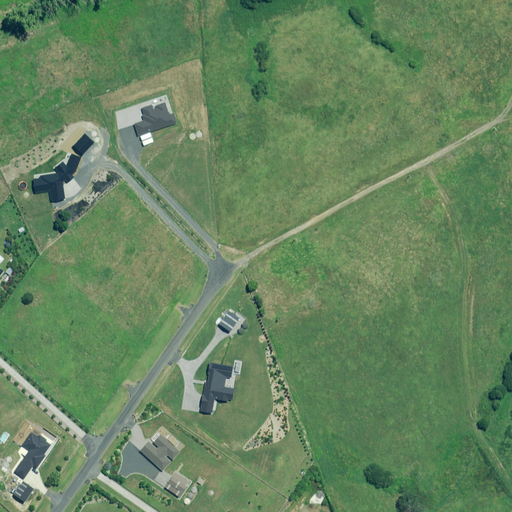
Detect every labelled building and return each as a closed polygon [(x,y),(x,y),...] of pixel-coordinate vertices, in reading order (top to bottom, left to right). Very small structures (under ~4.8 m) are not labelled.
[(469,168),(486,159),(482,152),(480,154),(476,146),(470,149),(474,157),(466,161),(469,168)] [(312,291),(312,287),(324,281),(318,269),(308,274),(294,274),(294,287),(307,287),(307,291),(312,291)] [(292,300),(285,286),(277,291),(284,304),(292,300)] [(179,452),(160,435),(151,445),(148,442),(140,451),(162,471),(179,452)] [(189,482),(175,472),(164,487),(178,497),(189,482)] [(187,505),(198,490),(193,487),(182,501),(187,505)]
